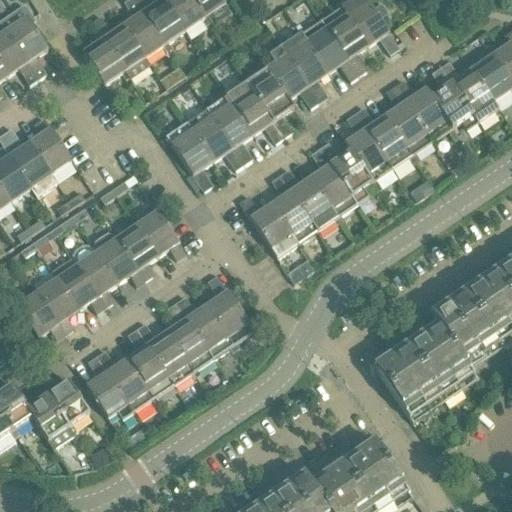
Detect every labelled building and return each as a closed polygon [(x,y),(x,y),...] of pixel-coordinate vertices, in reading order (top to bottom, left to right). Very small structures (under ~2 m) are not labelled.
[(143,0),(135,0),(132,2),(138,11),(168,56),(171,54),(167,48),(184,37),(163,5),(152,13),(143,0)] [(208,30),(188,0),(170,0),(163,5),(185,37),(201,26),(205,32),(208,30)] [(188,0),(208,30),(211,27),(207,22),(225,10),(218,0),(188,0)] [(341,7),(337,9),(367,53),(378,45),(389,61),(399,54),(380,27),(388,21),(381,11),(373,17),(361,0),(358,0),(343,11),(341,7)] [(134,25),(123,32),(144,64),(145,64),(162,52),(166,58),(168,56),(138,11),(132,2),(123,8),(129,17),(134,25)] [(367,53),(337,9),(334,11),(337,15),(318,28),(323,35),(357,83),(367,76),(356,60),(367,53)] [(23,11),(0,25),(0,28),(5,37),(37,85),(46,79),(35,63),(48,55),(31,30),(36,26),(27,12),(23,11)] [(91,29),(97,38),(98,38),(128,83),(129,84),(150,71),(145,64),(144,64),(123,32),(112,40),(100,23),(91,29)] [(349,88),(357,83),(323,35),(318,28),(302,38),(299,34),(296,36),(320,72),(326,80),(339,72),(349,88)] [(280,54),(317,109),(327,103),(316,87),(326,80),(320,72),(296,36),(294,38),(297,42),(280,54)] [(485,53),(511,92),(511,36),(505,41),(510,48),(499,55),(494,47),(485,53)] [(37,85),(5,37),(0,40),(0,74),(6,83),(18,75),(29,91),(37,85)] [(97,38),(90,43),(95,51),(82,60),(103,92),(122,80),(125,85),(128,83),(98,38),(97,38)] [(511,92),(485,53),(477,59),(482,67),(471,74),(493,106),(509,95),(511,98),(511,92)] [(317,109),(280,54),(269,61),(274,69),(266,74),(266,73),(265,75),(286,106),(288,105),(298,99),(309,115),(317,109)] [(448,66),(440,72),(477,127),(494,117),(496,121),(501,118),(471,74),(459,82),(448,66)] [(245,89),(283,144),(292,138),(282,123),(294,114),(288,105),(286,106),(265,75),(266,73),(264,70),(259,73),(262,77),(245,89)] [(477,127),(440,72),(431,78),(442,94),(431,101),(430,102),(440,116),(451,133),(452,133),(460,128),(466,136),(477,127)] [(168,83),(161,88),(166,95),(173,90),(168,83)] [(395,91),(432,146),(448,136),(451,140),(455,137),(452,133),(451,133),(440,116),(430,102),(431,101),(426,93),(413,102),(403,86),(395,91)] [(161,88),(153,93),(158,100),(166,95),(161,88)] [(222,99),(252,143),(264,135),(274,150),(283,144),(245,89),(229,99),(226,95),(222,99)] [(432,146),(395,91),(385,97),(396,113),(385,121),(415,164),(418,162),(415,158),(432,146)] [(252,143),(222,99),(220,100),(222,104),(205,115),(243,171),(252,165),(242,150),(252,143)] [(415,164),(385,121),(374,129),(363,113),(355,118),(392,173),(408,163),(411,167),(415,164)] [(183,125),(212,169),(224,161),(235,177),(243,171),(205,115),(190,126),(187,122),(183,125)] [(373,192),(378,189),(375,185),(392,173),(355,118),(345,124),(356,140),(344,148),(349,156),(350,156),(360,170),(371,188),(373,192)] [(29,149),(51,181),(72,167),(43,125),(33,131),(40,142),(29,149)] [(212,169),(183,125),(180,127),(182,131),(165,143),(203,198),(213,192),(202,176),(212,169)] [(11,135),(0,142),(0,148),(37,203),(57,189),(51,181),(29,149),(23,153),(11,135)] [(320,155),(357,209),(368,201),(363,193),(371,188),(360,170),(350,156),(349,156),(339,164),(329,149),(320,155)] [(31,194),(2,152),(0,153),(0,167),(0,168),(0,191),(11,208),(31,194)] [(357,209),(320,155),(311,161),(322,176),(310,184),(339,226),(343,224),(340,220),(357,209)] [(450,172),(455,180),(465,174),(460,166),(450,172)] [(281,182),(318,237),(334,227),(336,229),(339,226),(310,184),(299,192),(289,176),(281,182)] [(318,237),(281,182),(271,188),(282,204),(270,211),(300,255),(304,253),(301,249),(318,237)] [(112,196),(115,202),(128,193),(124,187),(112,196)] [(418,190),(409,196),(416,207),(426,201),(418,190)] [(0,215),(11,208),(0,191),(0,215)] [(115,202),(112,196),(100,204),(104,210),(115,202)] [(69,207),(72,213),(84,205),(80,199),(69,207)] [(300,255),(270,211),(260,218),(249,203),(240,210),(277,266),(294,254),(297,258),(300,255)] [(72,213),(69,207),(56,215),(60,221),(72,213)] [(72,222),(76,228),(87,221),(83,215),(72,222)] [(136,232),(158,263),(168,256),(175,266),(185,259),(157,218),(136,232)] [(76,228),(72,222),(60,231),(64,237),(76,228)] [(29,233),(33,240),(44,232),(40,226),(29,233)] [(158,263),(136,232),(117,245),(145,286),(153,281),(146,271),(158,263)] [(33,240),(29,233),(16,242),(20,248),(33,240)] [(113,240),(107,238),(94,247),(93,253),(97,258),(118,290),(129,283),(135,293),(145,286),(117,245),(113,240)] [(33,250),(37,255),(48,248),(44,242),(33,250)] [(37,255),(33,250),(20,258),(24,264),(37,255)] [(118,290),(97,258),(96,259),(92,255),(87,253),(81,252),(74,257),(72,263),(72,269),(75,273),(77,272),(104,314),(113,308),(106,298),(118,290)] [(511,263),(449,307),(445,302),(428,314),(438,329),(374,372),(413,429),(415,428),(411,423),(475,380),(468,370),(511,340),(511,263)] [(2,268),(0,269),(0,286),(10,280),(2,268)] [(57,286),(78,317),(89,310),(96,319),(104,314),(77,272),(75,273),(57,286)] [(206,312),(235,356),(239,354),(236,349),(254,338),(216,283),(207,289),(218,305),(206,312)] [(37,299),(65,340),(73,335),(67,325),(78,317),(57,286),(37,299)] [(65,340),(37,299),(15,314),(37,345),(49,337),(56,346),(65,340)] [(235,356),(206,312),(195,320),(184,304),(176,310),(212,365),(229,354),(232,358),(235,356)] [(212,365),(176,310),(167,316),(177,332),(166,339),(195,383),(199,380),(196,376),(212,365)] [(195,383),(166,339),(155,347),(145,331),(135,337),(173,392),(189,381),(192,385),(195,383)] [(173,392),(135,337),(127,343),(137,359),(126,366),(156,409),(159,407),(156,403),(173,392)] [(156,409),(126,366),(116,373),(105,357),(96,363),(133,418),(149,407),(152,412),(156,409)] [(133,418),(96,363),(87,369),(98,385),(86,394),(109,428),(118,422),(121,426),(133,418)] [(40,394),(72,439),(75,437),(71,432),(89,420),(68,388),(56,396),(49,387),(40,394)] [(32,423),(27,415),(10,391),(0,397),(0,419),(16,443),(20,440),(16,434),(32,423)] [(38,408),(27,415),(32,423),(54,455),(73,442),(72,439),(40,394),(32,399),(38,408)] [(16,443),(0,419),(0,444),(10,438),(14,444),(16,443)] [(135,442),(125,448),(130,455),(140,449),(135,442)] [(399,511),(413,503),(374,446),(311,489),(301,474),(283,485),(287,491),(254,511),(399,511)] [(115,466),(109,452),(89,460),(95,474),(115,466)]
